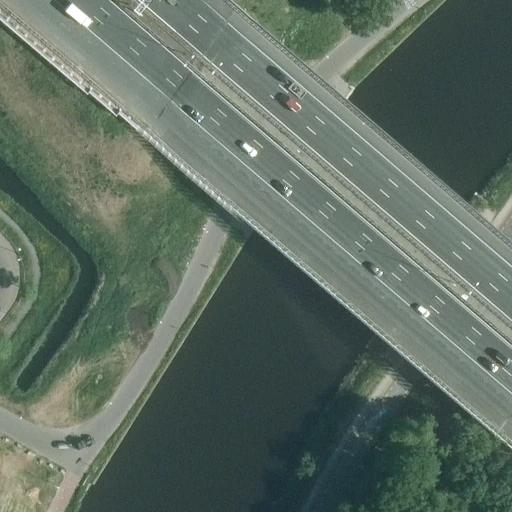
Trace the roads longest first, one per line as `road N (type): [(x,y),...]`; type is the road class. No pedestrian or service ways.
road 1 (unclassified): [(0,417),(80,464),(288,118),(325,73),(410,0)]
road 2 (motorway): [(61,0),(511,378)]
road 3 (motorway): [(511,291),(179,0)]
road 4 (unclassified): [(323,511),(418,357),(511,228)]
